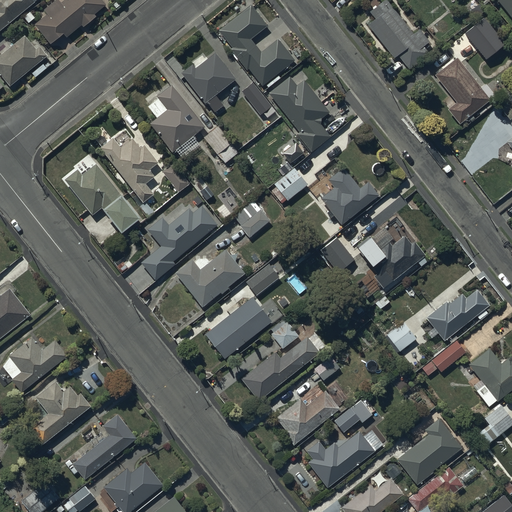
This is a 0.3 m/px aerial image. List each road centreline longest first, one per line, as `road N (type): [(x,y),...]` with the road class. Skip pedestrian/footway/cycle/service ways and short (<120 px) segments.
road 1 (residential): [(0,173),(267,511)]
road 2 (residential): [(511,261),(301,0)]
road 3 (residential): [(186,0),(0,149)]
